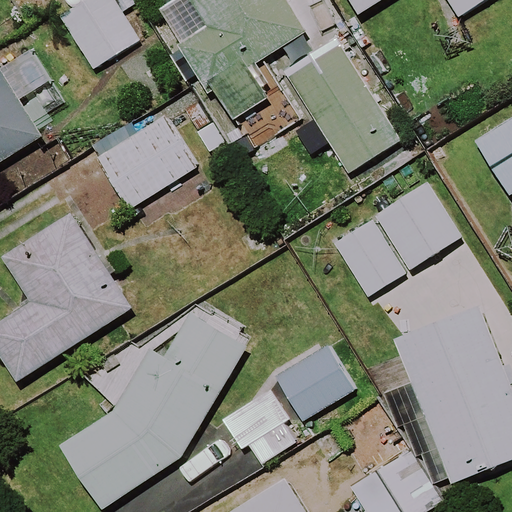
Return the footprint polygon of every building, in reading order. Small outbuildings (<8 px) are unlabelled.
[(141,47),(118,0),(95,0),(62,16),(89,72),(141,47)] [(300,37),(276,0),(185,0),(205,30),(178,48),(227,125),(265,101),(246,71),(300,37)] [(340,0),(352,19),(385,0),(340,0)] [(488,0),(443,0),(457,21),(488,0)] [(398,144),(338,45),(285,77),(345,176),(398,144)] [(0,154),(3,153),(7,160),(41,139),(0,72),(0,154)] [(199,168),(168,118),(94,163),(125,214),(199,168)] [(511,195),(511,120),(470,145),(503,201),(511,195)] [(375,219),(408,272),(459,240),(425,187),(375,219)] [(130,312),(69,217),(0,261),(0,264),(28,308),(0,326),(0,365),(13,386),(130,312)] [(408,272),(375,219),(330,247),(364,300),(408,272)] [(75,422),(81,432),(60,446),(102,511),(186,457),(247,349),(234,341),(243,326),(213,308),(203,324),(189,316),(162,361),(150,353),(135,373),(123,364),(97,396),(103,403),(75,422)] [(511,461),(511,399),(476,310),(393,344),(450,486),(511,461)] [(357,389),(330,345),(275,380),(302,423),(357,389)] [(262,468),(298,443),(284,423),(288,420),(268,391),(221,424),(242,453),(248,448),(262,468)] [(431,511),(440,507),(410,452),(347,487),(360,511),(431,511)] [(300,511),(283,483),(234,511),(300,511)]
